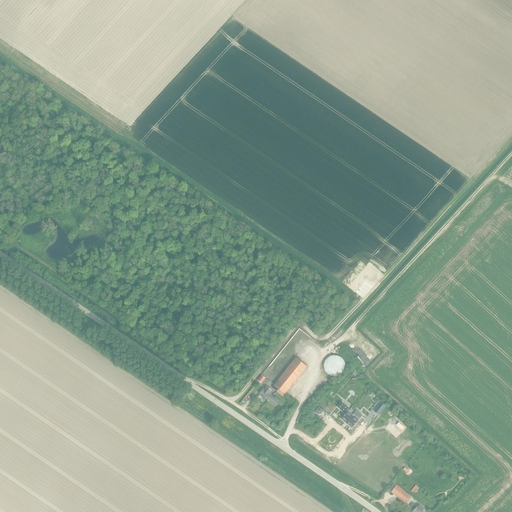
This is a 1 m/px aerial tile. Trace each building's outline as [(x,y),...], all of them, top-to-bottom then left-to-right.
[(360,287),(367,292),(373,283),(366,278),(360,287)] [(296,357),(285,371),(296,380),(299,376),(307,366),(296,357)] [(285,371),(274,384),(285,393),(293,384),(296,380),(285,371)] [(274,384),(272,387),(283,396),(285,393),(274,384)] [(268,400),(272,395),(271,394),(273,392),(272,390),(266,386),(264,388),(263,387),(259,393),(268,400)] [(276,406),(280,400),(275,396),(275,397),(272,395),(268,400),(276,406)] [(344,412),(345,413),(341,418),(345,422),(347,424),(351,427),(362,415),(357,410),(353,415),(347,411),(346,410),(348,407),(342,402),(337,407),(344,412)] [(398,484),(392,491),(405,503),(411,496),(398,484)]
